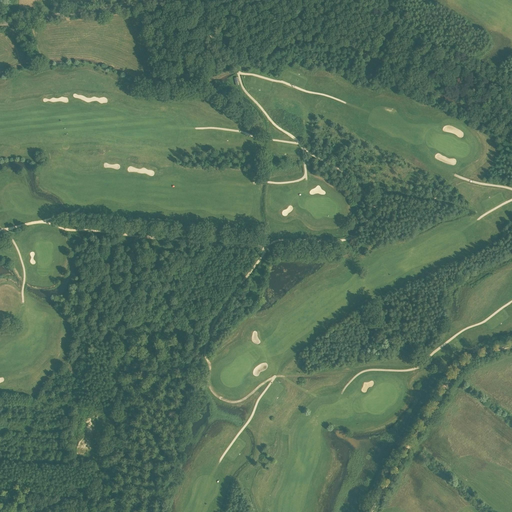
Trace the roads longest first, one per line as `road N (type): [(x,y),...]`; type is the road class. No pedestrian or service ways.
road 1 (track): [(511,345),(452,373),(372,511)]
road 2 (unclassified): [(0,23),(176,0)]
road 3 (track): [(363,0),(431,47),(511,82)]
